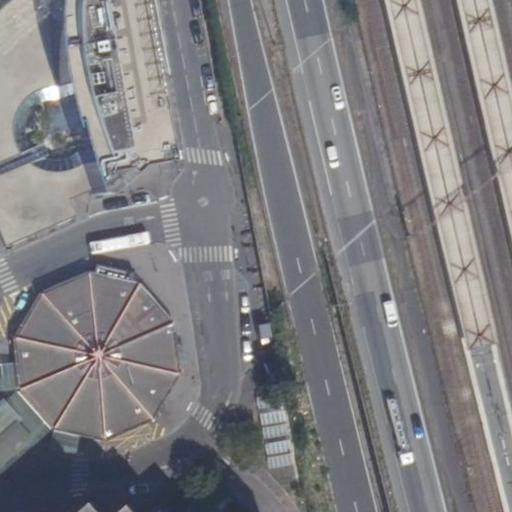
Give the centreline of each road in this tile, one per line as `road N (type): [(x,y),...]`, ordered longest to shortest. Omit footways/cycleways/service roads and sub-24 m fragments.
road 1 (residential): [(172,0),(227,343),(221,397),(193,441),(172,456),(30,478),(0,497)]
road 2 (motorway): [(306,0),(430,511)]
road 3 (motorway): [(242,0),(358,511)]
